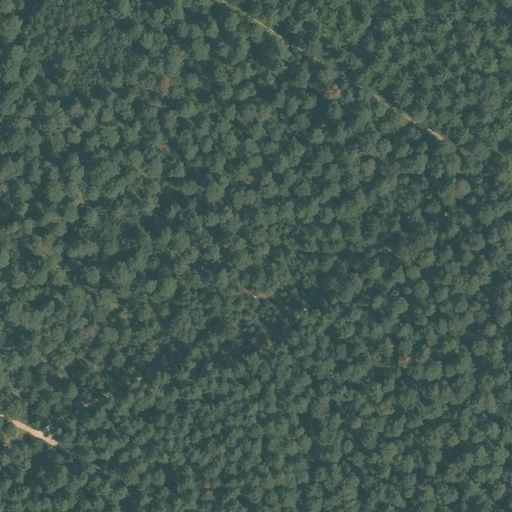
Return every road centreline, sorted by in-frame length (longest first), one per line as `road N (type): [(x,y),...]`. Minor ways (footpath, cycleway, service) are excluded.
road 1 (track): [(0,454),(149,374),(265,351),(334,285),(440,222),(452,201),(454,148)]
road 2 (track): [(454,148),(218,0)]
road 3 (track): [(175,511),(0,412)]
